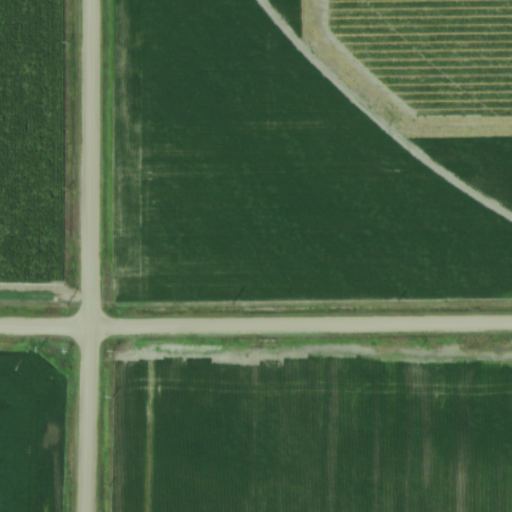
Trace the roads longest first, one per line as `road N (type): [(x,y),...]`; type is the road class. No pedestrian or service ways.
road 1 (residential): [(82,330),(511,325)]
road 2 (residential): [(82,330),(82,0)]
road 3 (tertiary): [(77,511),(82,330)]
